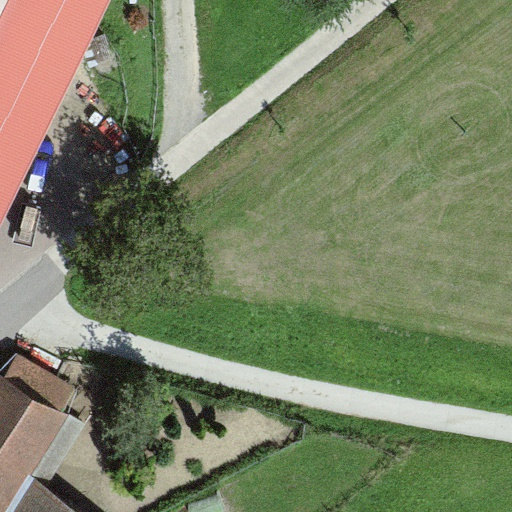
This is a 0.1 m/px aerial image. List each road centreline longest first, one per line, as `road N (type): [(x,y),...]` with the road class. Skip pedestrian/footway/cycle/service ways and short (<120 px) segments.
road 1 (track): [(511,431),(131,352),(11,304)]
road 2 (track): [(381,0),(11,304)]
road 3 (track): [(179,0),(178,164)]
